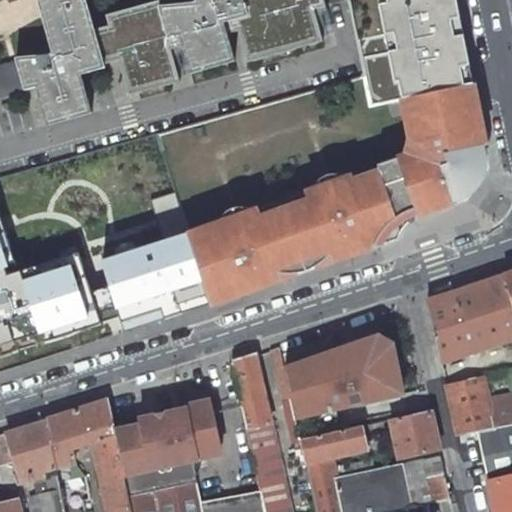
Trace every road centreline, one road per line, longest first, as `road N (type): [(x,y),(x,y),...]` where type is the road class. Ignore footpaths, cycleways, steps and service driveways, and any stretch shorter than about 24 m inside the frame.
road 1 (residential): [(0,403),(411,277)]
road 2 (residential): [(411,277),(467,511)]
